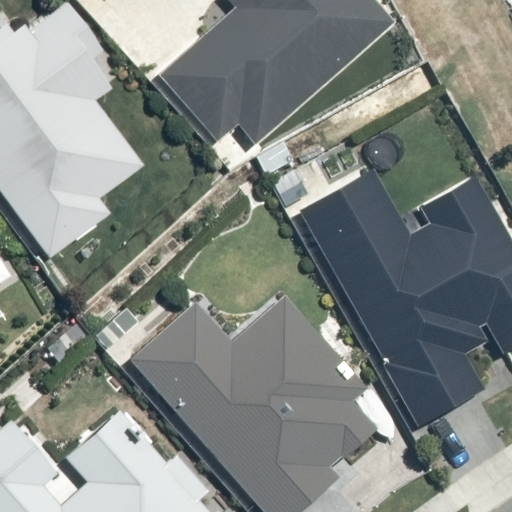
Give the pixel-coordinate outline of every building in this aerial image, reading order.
[(228,9),(152,78),(215,147),(235,129),(253,150),(392,25),(369,0),(221,0),(220,1),(228,9)] [(1,6),(0,6),(0,204),(45,263),(106,217),(95,202),(140,168),(91,104),(106,93),(86,67),(101,55),(63,4),(23,34),(1,6)] [(367,172),(293,214),(416,429),(482,392),(464,361),(486,348),(476,331),(484,326),(500,354),(511,346),(511,254),(470,181),(417,211),(427,228),(405,240),(367,172)] [(0,286),(9,280),(0,266),(0,286)] [(190,303),(123,363),(256,511),(299,511),(335,480),(326,470),(371,430),(349,405),(363,392),(280,299),(228,346),(190,303)] [(8,427),(0,434),(0,511),(201,511),(115,414),(62,461),(83,484),(57,507),(42,489),(53,479),(8,427)]
